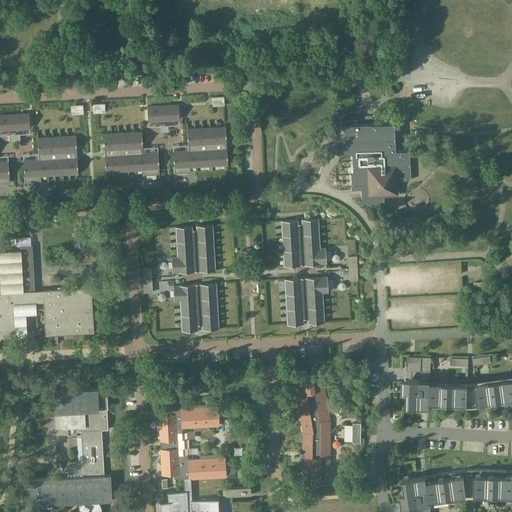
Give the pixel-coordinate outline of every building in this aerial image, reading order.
[(213,105),(224,105),(224,97),(213,97),(213,105)] [(94,113),(105,112),(105,104),(93,104),(94,113)] [(178,104),(147,106),(148,121),(179,120),(178,104)] [(71,114),(83,113),(82,105),(71,106),(71,114)] [(0,130),(30,128),(29,113),(0,114),(0,130)] [(395,151),(394,123),(343,125),(344,141),(351,141),(351,155),(352,162),(353,174),(350,174),(351,190),(360,189),(361,203),(383,202),(383,196),(398,195),(397,181),(411,180),(409,150),(395,151)] [(225,126),(187,129),(188,150),(173,151),(174,173),(191,172),(190,167),(228,165),(225,126)] [(158,152),(143,153),(142,131),(103,134),(105,172),(143,170),(143,175),(159,174),(158,152)] [(78,173),(76,135),(37,138),(38,159),(23,160),(25,182),(41,181),(41,176),(78,173)] [(8,161),(0,161),(0,183),(10,183),(8,161)] [(297,219),(280,220),(283,266),(300,265),(304,264),(304,265),(326,263),(325,247),(320,247),(318,218),(301,219),(301,223),(298,224),(297,219)] [(175,227),(177,256),(171,257),(172,273),(195,271),(195,267),(198,267),(198,271),(215,270),(215,263),(213,224),(203,225),(196,225),(196,230),(192,230),(192,226),(189,226),(175,227)] [(2,292),(0,263),(0,337),(16,337),(14,304),(29,303),(29,304),(36,303),(35,291),(34,291),(32,269),(34,269),(33,257),(32,257),(31,246),(21,247),(23,290),(2,292)] [(348,256),(349,268),(357,268),(356,256),(348,256)] [(143,269),(144,281),(152,280),(151,268),(143,269)] [(357,268),(349,268),(349,280),(358,280),(357,268)] [(328,292),(327,276),(305,277),(305,282),(301,282),(301,277),(284,278),(287,324),(297,324),(304,323),(303,319),(307,318),(307,323),(311,323),(324,322),(324,321),(323,292),(328,292)] [(144,281),(144,293),(153,292),(152,280),(144,281)] [(196,284),(173,285),(174,302),(180,301),(181,330),(181,331),(194,330),(198,330),(198,325),(202,325),(202,330),(209,329),(219,329),(217,290),(216,283),(199,284),(200,288),(196,289),(196,284)] [(45,335),(94,332),(92,287),(43,289),(43,290),(46,290),(48,334),(45,334),(45,335)] [(491,355),(473,358),(474,365),(492,362),(491,355)] [(431,357),(408,356),(408,369),(431,370),(431,357)] [(451,357),(451,365),(469,365),(469,358),(451,357)] [(328,483),(329,408),(327,408),(322,377),(296,381),(303,425),(304,433),(305,433),(304,483),(328,483)] [(402,392),(407,392),(406,406),(473,408),(511,402),(511,378),(476,383),(476,384),(468,385),(468,384),(431,382),(431,379),(420,379),(402,378),(402,381),(402,391),(402,392)] [(54,389),(55,412),(56,428),(78,427),(79,431),(81,431),(81,434),(77,435),(78,461),(67,462),(68,476),(29,478),(31,504),(82,502),(81,504),(80,505),(79,506),(79,507),(79,509),(84,511),(101,511),(102,511),(102,509),(102,508),(101,506),(100,504),(99,503),(98,501),(112,501),(111,474),(105,475),(103,439),(101,439),(101,430),(109,429),(108,408),(109,408),(108,388),(99,388),(99,387),(54,389)] [(159,461),(160,464),(162,464),(162,475),(178,474),(178,478),(185,478),(185,491),(191,490),(191,479),(202,478),(202,480),(215,480),(215,477),(227,477),(226,457),(214,458),(214,454),(200,455),(201,458),(188,459),(188,454),(184,455),(184,448),(185,448),(185,439),(183,439),(182,427),(195,427),(195,430),(208,430),(208,426),(220,425),(219,406),(207,406),(207,404),(193,405),(194,407),(181,408),(181,409),(174,409),(174,414),(159,414),(160,425),(158,425),(158,428),(158,431),(159,433),(160,433),(160,441),(162,440),(163,448),(161,448),(161,456),(160,456),(159,458),(159,461)] [(361,443),(361,423),(353,423),(353,443),(361,443)] [(403,479),(405,492),(400,493),(402,507),(420,504),(430,502),(430,499),(467,494),(467,493),(475,492),(475,493),(511,494),(511,470),(469,469),(403,479)] [(239,496),(252,495),(251,486),(238,487),(239,496)] [(226,496),(239,496),(238,487),(226,488),(226,496)] [(191,490),(185,491),(167,492),(167,493),(175,492),(175,501),(171,502),(171,511),(208,511),(208,500),(211,500),(211,499),(192,500),(191,490)]
